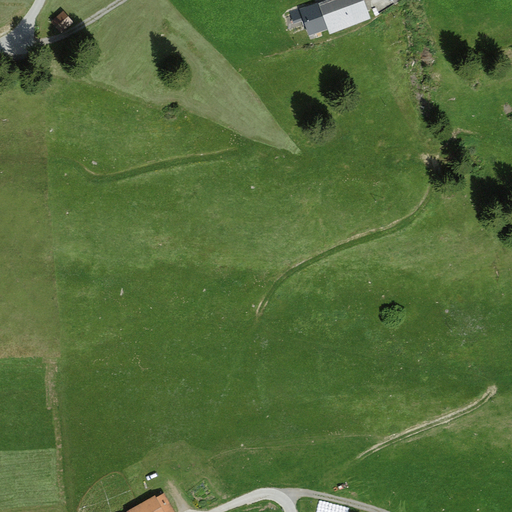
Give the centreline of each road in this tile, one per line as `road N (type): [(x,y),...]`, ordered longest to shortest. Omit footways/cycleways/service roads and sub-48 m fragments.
road 1 (track): [(213,511),(268,491),(383,511)]
road 2 (track): [(126,0),(7,56)]
